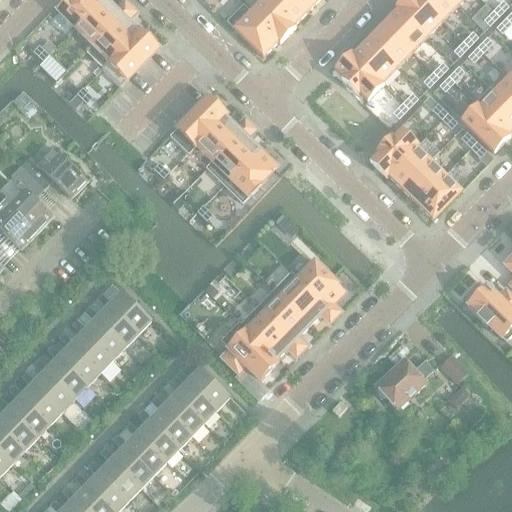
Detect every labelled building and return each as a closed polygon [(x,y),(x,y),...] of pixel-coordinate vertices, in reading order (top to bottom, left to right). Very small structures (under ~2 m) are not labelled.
[(68,0),(57,11),(76,29),(104,0),(68,0)] [(88,50),(89,51),(130,8),(125,3),(117,11),(105,0),(104,0),(76,29),(92,46),(88,50)] [(243,7),(243,8),(281,45),(296,30),(294,28),(265,0),(263,0),(250,13),(243,7)] [(265,0),(294,28),(309,13),(295,0),(265,0)] [(295,0),(309,13),(321,0),(295,0)] [(404,0),(396,9),(427,39),(442,24),(417,0),(404,0)] [(417,0),(442,24),(457,9),(447,0),(417,0)] [(447,0),(457,9),(465,0),(447,0)] [(498,18),(507,9),(501,4),(492,12),(498,18)] [(101,71),(102,72),(141,32),(140,31),(139,33),(128,22),(136,14),(130,8),(89,51),(105,67),(101,71)] [(280,46),(281,45),(243,8),(227,24),(263,59),(278,44),(280,46)] [(397,11),(383,26),(412,55),(427,39),(396,9),(395,9),(397,11)] [(498,18),(492,12),(484,21),(490,26),(498,18)] [(503,35),(511,26),(506,21),(497,29),(503,35)] [(368,41),(398,70),(412,55),(383,26),(368,41)] [(159,49),(141,32),(102,72),(120,89),(159,49)] [(471,36),(463,44),(469,50),(477,41),(471,36)] [(353,56),(383,85),(398,70),(368,41),(353,56)] [(477,50),(483,56),(492,47),(486,41),(477,50)] [(455,53),(460,59),(469,50),(463,44),(455,53)] [(34,54),(43,63),(48,57),(39,49),(34,54)] [(475,64),(483,56),(477,50),(469,58),(475,64)] [(384,87),(383,85),(353,56),(351,54),(335,71),(343,79),(341,81),(358,97),(360,96),(368,104),(384,87)] [(441,66),(433,75),(439,81),(447,72),(441,66)] [(457,70),(449,79),(454,85),(463,76),(457,70)] [(433,75),(424,84),(430,89),(439,81),(433,75)] [(446,93),(454,85),(449,79),(440,88),(446,93)] [(493,94),(511,112),(511,83),(507,79),(493,94)] [(489,90),(475,105),(510,139),(511,138),(509,137),(511,133),(511,112),(493,94),(489,90)] [(77,97),(86,105),(91,100),(83,91),(77,97)] [(411,97),(402,106),(408,112),(417,103),(411,97)] [(170,138),(188,156),(227,116),(209,98),(170,138)] [(461,123),(494,155),(510,139),(475,105),(475,106),(476,107),(461,123)] [(402,106),(394,115),(400,120),(408,112),(402,106)] [(433,113),(442,122),(448,116),(439,108),(433,113)] [(204,172),(205,173),(251,126),(245,120),(237,129),(226,118),(228,117),(227,116),(188,156),(188,157),(195,150),(211,165),(204,172)] [(450,130),(456,125),(448,116),(442,122),(450,130)] [(251,126),(205,173),(222,189),(259,151),(248,140),(256,131),(251,126)] [(369,163),(386,179),(418,146),(402,130),(394,138),(392,137),(376,154),(377,155),(369,163)] [(463,142),(471,150),(477,145),(468,136),(463,142)] [(471,150),(480,159),(485,153),(477,145),(471,150)] [(388,178),(402,192),(431,162),(417,149),(419,147),(418,146),(386,179),(386,180),(388,178)] [(33,158),(23,168),(46,191),(56,181),(74,199),(91,183),(58,150),(41,166),(33,158)] [(277,169),(259,151),(222,189),(241,208),(261,187),(261,186),(277,169)] [(402,192),(416,206),(445,176),(431,162),(402,192)] [(154,173),(163,181),(168,176),(160,167),(154,173)] [(22,185),(6,202),(39,235),(55,218),(38,200),(46,191),(23,168),(14,177),(22,185)] [(462,192),(445,176),(416,206),(433,222),(462,192)] [(0,238),(4,234),(22,252),(39,235),(6,202),(0,207),(0,238)] [(206,223),(211,218),(202,209),(197,215),(206,223)] [(283,215),(275,224),(283,232),(291,223),(283,215)] [(291,275),(290,275),(335,319),(341,314),(332,306),(344,293),(315,264),(298,281),(291,275)] [(290,275),(274,292),(310,328),(321,317),(330,325),(335,319),(290,275)] [(211,287),(206,293),(214,300),(219,294),(211,287)] [(506,344),(511,337),(511,297),(506,292),(498,299),(486,288),(468,306),(480,318),(478,320),(487,329),(489,327),(506,344)] [(274,292),(257,310),(302,354),(307,348),(299,340),(310,328),(274,292)] [(97,301),(106,309),(107,308),(138,339),(151,325),(120,295),(112,304),(103,296),(97,301)] [(84,316),(92,324),(94,322),(125,352),(138,339),(107,308),(106,309),(98,317),(90,309),(84,316)] [(239,324),(238,325),(277,362),(288,351),(296,359),(302,354),(257,310),(241,326),(239,324)] [(72,328),(80,336),(82,335),(113,365),(125,352),(94,322),(92,324),(86,330),(78,322),(72,328)] [(222,344),(215,352),(232,369),(239,361),(261,382),(273,369),(272,367),(277,362),(238,325),(221,343),(222,344)] [(59,341),(68,349),(69,347),(100,378),(113,365),(82,335),(80,336),(73,343),(65,335),(59,341)] [(388,360),(394,366),(408,353),(402,346),(388,360)] [(46,354),(55,362),(56,360),(87,391),(100,378),(69,347),(68,349),(60,356),(52,348),(46,354)] [(147,357),(142,362),(150,369),(155,364),(147,357)] [(452,358),(440,369),(457,386),(469,375),(452,358)] [(33,368),(41,375),(43,373),(75,404),(87,391),(56,360),(55,362),(48,369),(40,361),(33,368)] [(434,374),(424,363),(414,373),(404,362),(376,389),(378,391),(377,396),(382,401),(386,400),(397,413),(426,386),(424,383),(434,374)] [(175,378),(184,387),(187,384),(217,414),(230,401),(199,371),(190,381),(181,372),(175,378)] [(21,380),(29,388),(31,386),(62,417),(75,404),(43,373),(41,375),(35,382),(27,374),(21,380)] [(163,390),(172,399),(174,397),(204,427),(217,414),(187,384),(184,387),(177,394),(168,385),(163,390)] [(8,393),(16,401),(18,399),(49,430),(62,417),(31,386),(29,388),(23,395),(14,387),(8,393)] [(151,404),(159,413),(162,410),(191,440),(204,427),(174,397),(172,399),(165,407),(156,398),(151,404)] [(0,401),(0,411),(3,415),(5,412),(37,443),(49,430),(18,399),(16,401),(10,408),(2,400),(0,401)] [(341,405),(333,413),(339,418),(346,410),(341,405)] [(438,411),(448,422),(455,416),(445,405),(438,411)] [(138,417),(146,426),(149,423),(179,453),(191,440),(162,410),(159,413),(152,420),(143,411),(138,417)] [(0,432),(24,456),(37,443),(5,412),(3,415),(0,418),(0,432)] [(125,430),(134,439),(136,436),(166,466),(179,453),(149,423),(146,426),(139,433),(131,424),(125,430)] [(0,457),(11,469),(24,456),(0,432),(0,457)] [(113,443),(121,451),(124,449),(153,479),(166,466),(136,436),(134,439),(127,446),(118,437),(113,443)] [(100,456),(109,465),(111,462),(141,491),(153,479),(124,449),(121,451),(114,459),(106,451),(100,456)] [(0,480),(11,469),(0,457),(0,480)] [(87,470),(96,478),(98,475),(128,504),(141,491),(111,462),(109,465),(102,471),(94,463),(87,470)] [(75,482),(83,491),(86,488),(110,511),(120,511),(128,504),(98,475),(96,478),(89,485),(80,477),(75,482)] [(62,495),(70,504),(73,501),(84,511),(110,511),(86,488),(83,491),(76,498),(67,490),(62,495)] [(49,508),(53,511),(84,511),(73,501),(70,504),(63,511),(54,503),(49,508)]
